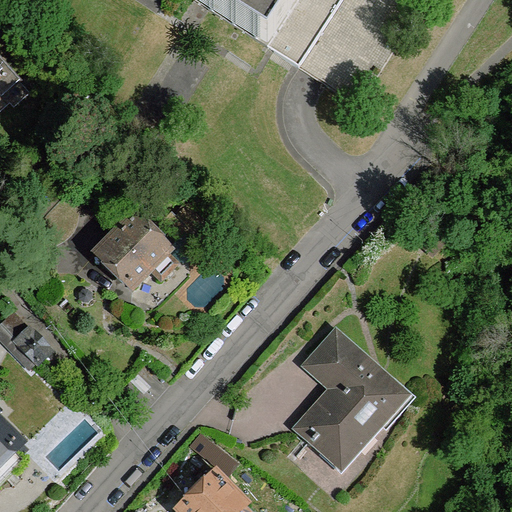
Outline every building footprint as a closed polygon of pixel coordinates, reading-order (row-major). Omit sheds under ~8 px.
[(192,0),(268,49),(300,0),(192,0)] [(344,0),(300,0),(268,49),(300,69),(344,0)] [(136,220),(100,256),(133,288),(168,252),(136,220)] [(446,241),(435,231),(425,243),(430,247),(427,251),(433,256),(446,241)] [(19,343),(30,332),(14,315),(0,328),(0,339),(13,352),(20,344),(19,343)] [(51,352),(30,332),(19,343),(20,344),(38,363),(39,364),(51,352)] [(333,392),(298,430),(335,462),(377,416),(382,420),(405,395),(337,334),(314,360),(348,390),(342,397),(336,392),(333,392)] [(38,363),(20,344),(13,352),(31,370),(38,363)] [(0,463),(18,445),(0,426),(0,463)] [(235,471),(243,457),(222,445),(214,460),(235,471)] [(203,491),(182,511),(238,511),(244,507),(245,505),(213,472),(199,486),(203,491)]
